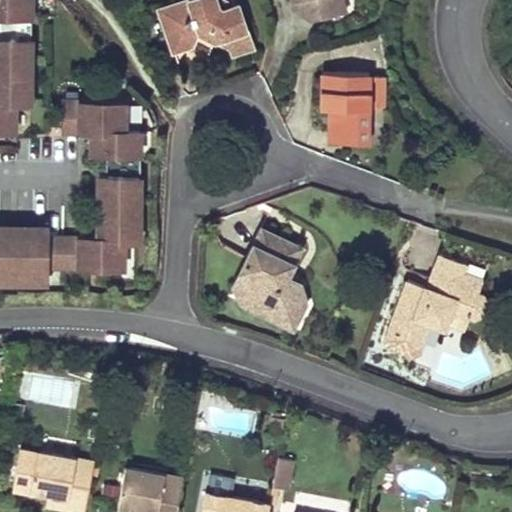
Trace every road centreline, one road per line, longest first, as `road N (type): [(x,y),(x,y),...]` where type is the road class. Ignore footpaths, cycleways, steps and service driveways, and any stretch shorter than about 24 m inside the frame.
road 1 (residential): [(172,332),(467,431),(511,433)]
road 2 (residential): [(0,319),(75,314),(172,332)]
road 3 (residential): [(266,148),(425,201)]
road 4 (residential): [(266,148),(263,128),(246,108),(211,105),(185,134),(198,175)]
road 5 (residential): [(172,332),(198,175)]
road 6 (residential): [(511,116),(464,58),(462,0)]
